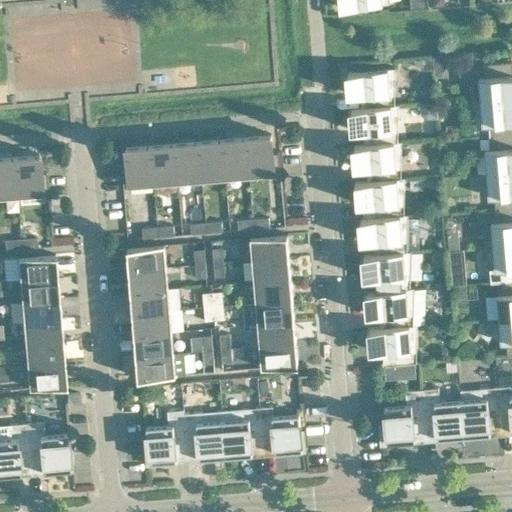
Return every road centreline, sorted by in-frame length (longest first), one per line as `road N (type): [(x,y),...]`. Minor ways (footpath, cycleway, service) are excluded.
road 1 (residential): [(341,485),(310,84)]
road 2 (residential): [(113,504),(82,136)]
road 3 (residential): [(113,504),(341,485)]
road 4 (residential): [(341,485),(511,469)]
